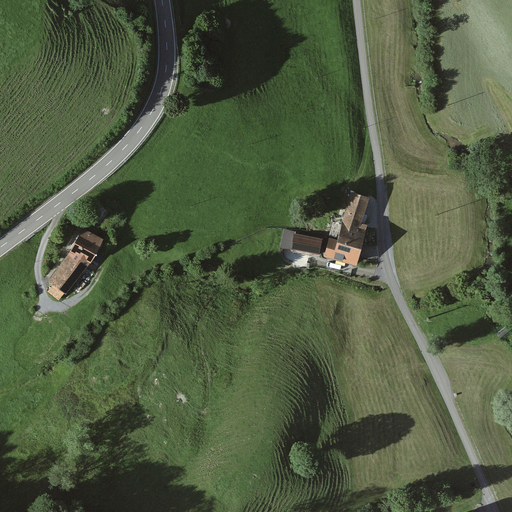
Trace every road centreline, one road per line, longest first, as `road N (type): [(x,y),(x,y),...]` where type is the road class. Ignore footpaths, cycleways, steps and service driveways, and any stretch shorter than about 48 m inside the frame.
road 1 (unclassified): [(358,0),(390,270),(497,511)]
road 2 (tertiary): [(161,0),(168,47),(151,113),(91,178),(0,247)]
